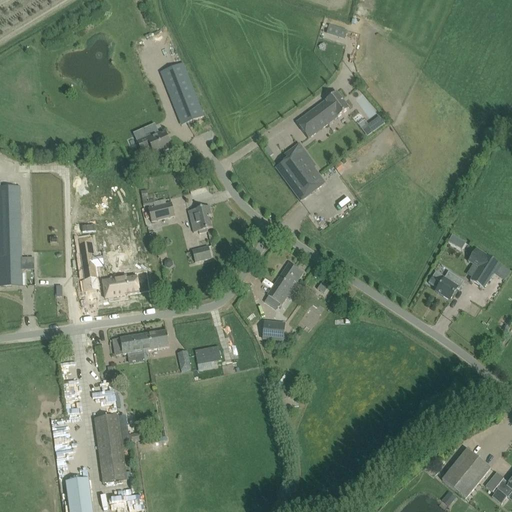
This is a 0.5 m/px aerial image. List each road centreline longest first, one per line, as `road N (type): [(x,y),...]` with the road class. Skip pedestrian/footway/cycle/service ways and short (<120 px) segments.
road 1 (unclassified): [(0,339),(209,310),(229,295),(272,230)]
road 2 (unclassified): [(272,230),(428,328),(511,399)]
road 3 (track): [(361,511),(463,421),(511,410)]
